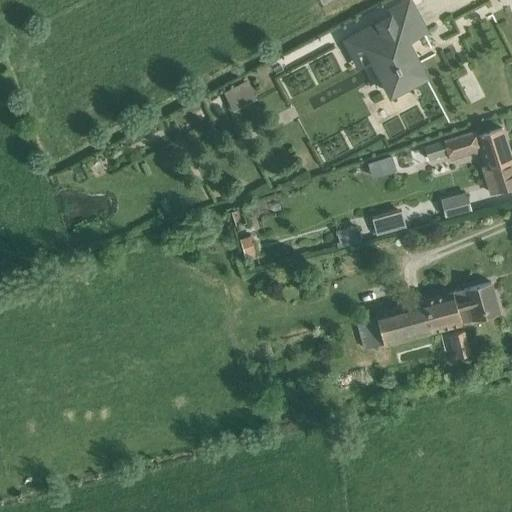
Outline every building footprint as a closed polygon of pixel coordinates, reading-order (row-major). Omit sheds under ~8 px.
[(409,2),(342,37),(358,68),(371,61),(388,94),(425,74),(415,54),(412,55),(405,43),(424,32),(409,2)] [(247,78),(224,90),(233,109),(257,96),(247,78)] [(477,128),(425,145),(429,158),(449,152),(451,156),(474,149),(475,152),(482,150),(486,165),(482,166),(491,191),(511,184),(511,155),(502,126),(478,134),(477,128)] [(467,189),(441,196),(446,214),(471,207),(467,189)] [(402,208),(371,217),(376,233),(407,224),(402,208)] [(358,224),(336,229),(339,241),(361,236),(358,224)] [(234,231),(221,237),(229,255),(242,250),(234,231)] [(253,233),(241,237),(246,254),(259,250),(253,233)] [(376,312),(356,318),(364,347),(384,341),(385,343),(500,311),(492,280),(375,309),(376,312)] [(465,328),(450,332),(456,352),(451,353),(452,357),(471,351),(465,328)] [(392,371),(384,343),(335,357),(343,385),(392,371)]
